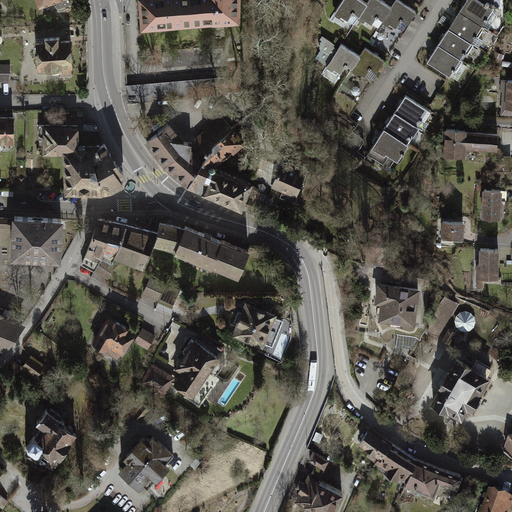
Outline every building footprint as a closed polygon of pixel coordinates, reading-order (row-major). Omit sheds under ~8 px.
[(212,19),(210,0),(140,0),(143,25),(212,19)] [(210,0),(212,19),(239,16),(238,0),(210,0)] [(405,34),(420,10),(403,0),(398,0),(395,6),(385,0),(372,0),(371,3),(365,0),(343,0),(334,16),(348,25),(352,18),(361,23),(364,18),(385,30),(388,24),(405,34)] [(483,0),(473,0),(465,13),(491,30),(502,12),(483,0)] [(481,44),(491,30),(465,13),(455,28),(481,44)] [(455,28),(444,44),(469,61),(481,44),(455,28)] [(42,41),(36,41),(39,67),(59,65),(60,70),(72,69),(69,40),(61,41),(60,33),(42,35),(42,41)] [(374,81),(387,59),(367,48),(363,55),(343,44),(329,68),(345,78),(351,67),(374,81)] [(455,84),(469,61),(444,44),(429,67),(455,84)] [(13,65),(0,65),(0,81),(13,81),(13,65)] [(222,79),(127,86),(128,101),(223,94),(222,79)] [(409,96),(398,113),(425,129),(435,112),(409,96)] [(414,146),(425,129),(398,113),(388,129),(414,146)] [(210,155),(239,130),(226,115),(197,139),(210,155)] [(16,117),(0,117),(0,142),(3,142),(3,146),(8,149),(13,149),(17,146),(16,117)] [(208,161),(191,147),(173,124),(148,143),(169,170),(192,189),(208,161)] [(78,126),(47,126),(47,150),(66,150),(66,145),(78,145),(78,126)] [(474,129),(449,128),(447,156),(473,157),(473,153),(503,154),(504,135),(474,134),(474,129)] [(402,165),(414,146),(388,129),(370,157),(388,168),(394,159),(402,165)] [(239,130),(210,155),(223,170),(252,145),(239,130)] [(78,145),(66,145),(66,150),(66,189),(101,189),(95,152),(94,146),(78,145)] [(107,146),(95,152),(101,189),(111,188),(124,181),(120,175),(124,172),(107,146)] [(208,161),(192,189),(248,211),(258,186),(222,173),(223,170),(210,155),(208,161)] [(265,159),(256,180),(263,183),(261,187),(264,191),(269,191),(271,186),(275,188),(284,167),(265,159)] [(17,161),(17,190),(28,190),(28,176),(28,161),(17,161)] [(300,199),(303,200),(312,179),(284,167),(275,188),(286,192),(284,197),(298,203),(300,199)] [(28,176),(28,190),(36,189),(36,176),(28,176)] [(54,181),(45,181),(46,190),(54,190),(54,181)] [(506,188),(486,188),(485,220),(506,220),(506,188)] [(65,258),(68,216),(17,212),(16,218),(16,229),(14,255),(65,258)] [(98,267),(102,255),(116,218),(101,215),(85,262),(98,267)] [(8,218),(0,217),(0,226),(8,228),(16,229),(16,218),(8,218)] [(131,222),(116,218),(102,255),(117,260),(118,255),(131,222)] [(188,226),(165,220),(162,230),(156,245),(178,251),(188,226)] [(227,236),(190,221),(188,226),(178,251),(215,265),(227,236)] [(469,239),(469,221),(444,221),(444,240),(469,239)] [(118,255),(146,266),(156,245),(162,230),(131,222),(118,255)] [(243,276),(254,247),(227,236),(215,265),(243,276)] [(504,281),(504,249),(483,249),(483,282),(504,281)] [(104,259),(97,271),(110,279),(117,267),(104,259)] [(169,284),(153,277),(145,294),(161,301),(169,284)] [(407,284),(383,281),(380,304),(386,305),(384,322),(422,327),(427,290),(406,288),(407,284)] [(177,309),(185,292),(169,284),(161,301),(177,309)] [(437,337),(456,303),(446,297),(427,331),(437,337)] [(282,311),(249,298),(244,310),(240,308),(235,321),(239,323),(235,331),(268,345),(269,341),(277,344),(287,319),(280,316),(282,311)] [(27,322),(0,311),(0,347),(7,350),(27,322)] [(458,313),(460,330),(478,327),(475,311),(458,313)] [(108,353),(121,360),(136,333),(129,329),(131,326),(118,318),(116,322),(109,318),(102,330),(101,329),(93,342),(109,351),(108,353)] [(156,334),(144,327),(136,341),(148,347),(156,334)] [(225,355),(198,338),(179,367),(186,371),(179,382),(199,395),(225,355)] [(48,365),(33,354),(24,365),(39,376),(48,365)] [(472,368),(459,360),(435,402),(461,416),(467,406),(471,408),(478,407),(482,400),(480,393),(479,393),(487,377),(486,376),(490,369),(476,361),(472,368)] [(179,378),(154,364),(145,379),(171,393),(179,378)] [(132,414),(140,420),(149,409),(142,403),(132,414)] [(81,431),(50,407),(40,421),(49,428),(42,436),(39,433),(29,446),(33,449),(29,454),(38,461),(42,456),(55,465),(81,431)] [(395,445),(373,430),(364,444),(373,450),(369,457),(382,466),(395,445)] [(178,451),(157,432),(151,439),(146,435),(128,456),(132,460),(124,469),(145,488),(155,477),(159,481),(176,462),(171,458),(178,451)] [(422,463),(395,445),(382,466),(408,483),(422,463)] [(336,459),(319,449),(313,460),(321,465),(301,500),(321,511),(338,511),(349,492),(325,479),(336,459)] [(460,478),(422,463),(411,488),(439,499),(445,484),(456,488),(460,478)] [(508,511),(511,503),(511,501),(487,492),(479,511),(508,511)] [(0,506),(5,510),(11,501),(3,495),(0,493),(0,506)]
